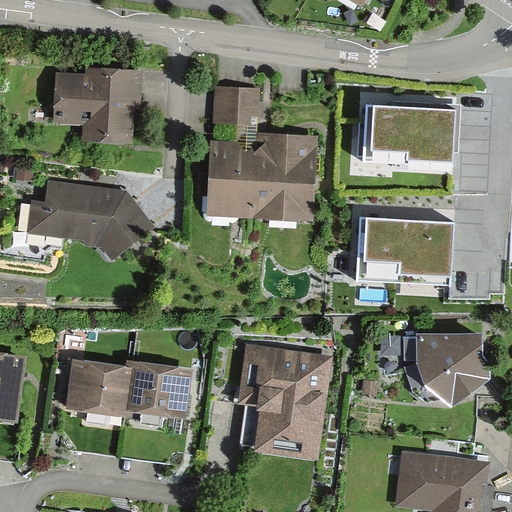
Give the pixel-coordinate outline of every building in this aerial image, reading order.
[(134,80),(55,76),(53,126),(82,127),(81,145),(131,147),(134,80)] [(262,91),(215,89),(214,127),(251,129),(261,122),(262,91)] [(454,111),(367,107),(365,161),(410,162),(410,168),(451,170),(454,111)] [(262,146),(212,144),(209,219),(309,224),(313,139),(262,136),(262,146)] [(125,189),(50,181),(44,237),(97,242),(109,260),(154,228),(125,189)] [(451,225),(363,222),(361,280),(449,284),(451,225)] [(481,334),(417,337),(418,380),(451,405),(494,373),(482,363),(481,334)] [(336,355),(247,343),(239,403),(258,405),(251,455),(321,465),(336,355)] [(24,359),(0,356),(0,422),(15,425),(24,359)] [(126,408),(127,401),(133,365),(77,357),(71,400),(126,408)] [(133,365),(127,401),(184,409),(190,366),(134,358),(133,365)] [(486,511),(492,460),(400,450),(394,506),(434,510),(434,511),(486,511)]
